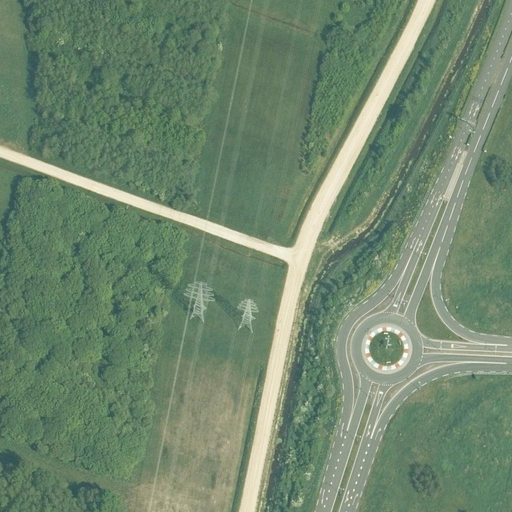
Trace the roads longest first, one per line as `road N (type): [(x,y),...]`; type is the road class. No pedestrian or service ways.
road 1 (track): [(426,0),(310,229),(247,511)]
road 2 (tertiary): [(511,7),(417,247)]
road 3 (secondary): [(417,247),(387,293),(340,339),(343,456)]
road 4 (tertiary): [(445,226),(511,54)]
road 5 (secondary): [(359,460),(413,387),(487,360)]
road 6 (secondary): [(511,349),(465,335),(440,309),(435,288),(445,226)]
